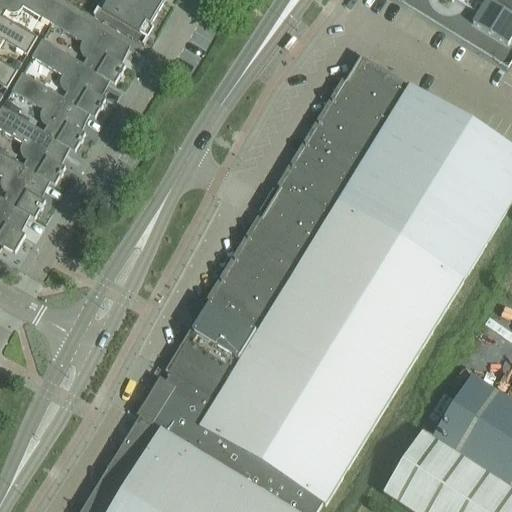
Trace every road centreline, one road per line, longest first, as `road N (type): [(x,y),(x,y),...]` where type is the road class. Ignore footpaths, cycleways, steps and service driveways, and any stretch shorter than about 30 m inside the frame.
road 1 (tertiary): [(83,340),(162,196),(296,0)]
road 2 (residential): [(17,304),(198,0)]
road 3 (tertiary): [(0,502),(83,340)]
